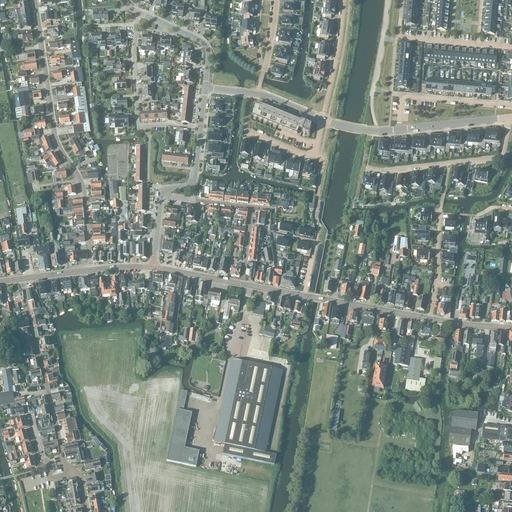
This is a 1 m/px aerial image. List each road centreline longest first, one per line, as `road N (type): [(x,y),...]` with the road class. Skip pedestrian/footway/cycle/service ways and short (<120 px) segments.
road 1 (residential): [(90,269),(82,183),(55,137),(35,0)]
road 2 (residential): [(21,279),(64,463),(75,471)]
road 3 (residential): [(334,123),(377,131),(509,117)]
road 4 (residential): [(366,167),(500,156),(509,117)]
road 5 (tertiary): [(429,319),(304,295)]
road 6 (residential): [(147,132),(136,119),(139,12)]
road 7 (residential): [(344,0),(322,118)]
